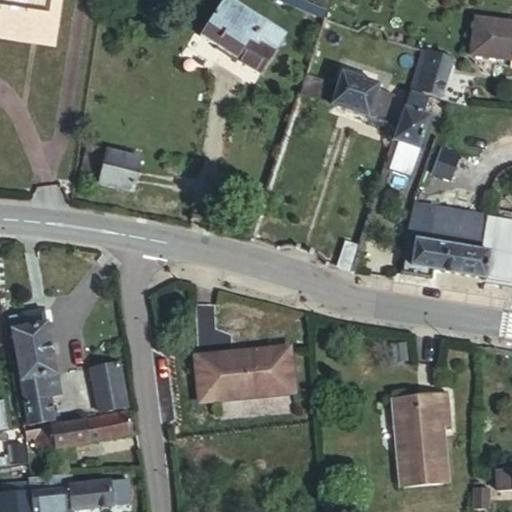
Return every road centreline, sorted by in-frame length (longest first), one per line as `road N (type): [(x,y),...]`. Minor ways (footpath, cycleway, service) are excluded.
road 1 (secondary): [(511,328),(406,311),(144,238)]
road 2 (unclassified): [(162,511),(134,294),(144,238)]
road 3 (secondary): [(144,238),(0,220)]
